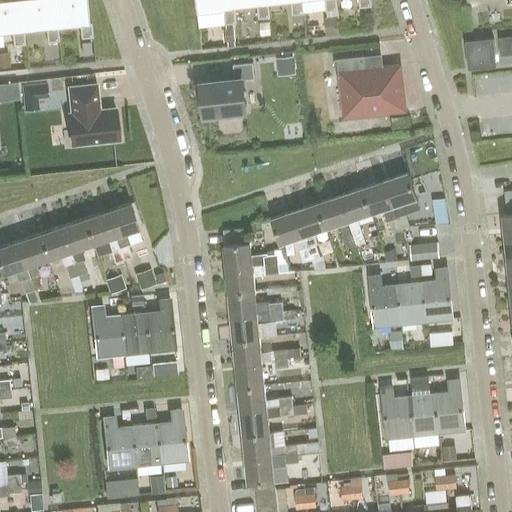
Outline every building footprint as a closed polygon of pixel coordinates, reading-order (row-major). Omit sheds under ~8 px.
[(20,32),(16,0),(0,0),(0,34),(11,34),(13,46),(25,45),(23,31),(20,32)] [(54,28),(51,0),(16,0),(20,32),(23,31),(45,29),(47,43),(58,41),(57,28),(54,28)] [(92,37),(91,24),(88,0),(51,0),(54,28),(57,28),(79,26),(80,39),(92,37)] [(235,9),(233,0),(195,0),(197,14),(223,12),(225,25),(226,25),(233,24),(236,24),(235,9)] [(270,18),(268,5),(267,0),(233,0),(235,9),(257,6),(258,19),(270,18)] [(303,14),(302,1),(302,0),(267,0),(268,5),(291,3),(292,15),(303,14)] [(337,10),(336,0),(302,0),(302,1),(315,0),(324,0),(326,12),(337,10)] [(303,14),(292,15),(293,23),(304,22),(303,14)] [(269,23),(261,24),(262,34),(270,34),(269,23)] [(226,29),(222,30),(224,42),(228,42),(228,46),(235,45),(234,41),(236,41),(234,28),(233,24),(226,25),(226,29)] [(511,36),(498,38),(500,56),(511,54),(511,36)] [(493,40),(467,42),(469,68),(495,66),(493,40)] [(90,42),(82,43),(83,57),(91,56),(90,42)] [(9,53),(0,53),(0,67),(10,66),(9,53)] [(291,57),(279,59),(280,71),(293,70),(291,57)] [(365,73),(365,72),(363,57),(337,60),(338,77),(345,76),(349,114),(404,108),(399,69),(365,73)] [(235,80),(203,84),(206,116),(246,111),(243,81),(255,79),(254,63),(234,65),(235,80)] [(17,84),(0,85),(0,101),(19,100),(17,84)] [(46,84),(23,85),(24,99),(24,101),(25,110),(37,109),(36,96),(47,96),(46,84)] [(97,84),(69,87),(71,113),(69,113),(72,145),(119,140),(116,108),(99,110),(97,84)] [(403,202),(416,197),(408,172),(386,180),(402,229),(411,226),(403,202)] [(363,188),(371,213),(383,209),(388,221),(390,220),(394,231),(402,229),(394,205),(386,180),(363,188)] [(358,217),(371,213),(363,188),(340,195),(348,220),(356,244),(366,241),(358,217)] [(356,244),(348,220),(340,195),(317,203),(326,228),(340,223),(344,235),(345,234),(349,247),(356,244)] [(129,244),(125,231),(137,227),(129,203),(106,211),(111,226),(122,260),(131,257),(127,245),(129,244)] [(316,232),(326,228),(317,203),(295,210),(303,236),(311,259),(314,269),(324,266),(317,244),(319,243),(316,232)] [(311,259),(303,236),(295,210),(272,218),(280,244),(295,239),(303,262),(311,259)] [(446,210),(435,212),(436,225),(448,224),(446,210)] [(122,260),(111,226),(106,211),(84,218),(92,243),(105,238),(114,263),(122,260)] [(506,239),(511,238),(511,214),(507,215),(503,215),(506,239)] [(81,247),(92,243),(84,218),(61,226),(69,250),(77,274),(86,271),(82,260),(85,259),(81,247)] [(77,274),(69,250),(61,226),(39,233),(47,258),(60,254),(63,265),(65,265),(69,277),(77,274)] [(34,263),(47,258),(39,233),(16,241),(24,266),(31,287),(39,284),(35,272),(37,272),(34,263)] [(31,287),(24,266),(16,241),(0,246),(0,271),(1,274),(14,269),(17,278),(18,278),(22,290),(31,287)] [(250,243),(224,245),(227,269),(286,263),(287,263),(286,254),(283,255),(269,256),(269,253),(251,255),(250,243)] [(441,257),(439,244),(411,247),(413,260),(441,257)] [(393,250),(384,253),(387,262),(396,259),(393,250)] [(286,263),(227,269),(229,293),(255,290),(254,275),(288,272),(287,267),(287,263),(286,263)] [(431,264),(421,265),(422,276),(433,275),(431,264)] [(421,265),(410,266),(411,277),(422,276),(421,265)] [(427,322),(454,319),(448,268),(437,269),(438,280),(423,282),(427,322)] [(86,272),(77,275),(82,288),(91,285),(86,272)] [(152,273),(137,279),(141,290),(156,284),(152,273)] [(161,274),(154,276),(157,284),(164,281),(161,274)] [(121,275),(105,281),(110,294),(126,288),(121,275)] [(402,325),(398,285),(382,287),(380,276),(370,277),(376,327),(402,325)] [(402,325),(427,322),(423,282),(398,285),(402,325)] [(255,290),(229,293),(232,317),(295,310),(304,309),(303,300),(299,301),(269,304),(269,302),(256,303),(255,290)] [(143,297),(131,298),(132,307),(144,306),(143,297)] [(148,352),(174,349),(168,299),(158,300),(160,311),(145,313),(148,352)] [(123,354),(119,315),(103,317),(102,306),(91,307),(97,357),(123,354)] [(295,310),(232,317),(234,341),(260,338),(259,323),(296,319),(295,310)] [(123,354),(148,352),(145,313),(119,315),(123,354)] [(401,330),(389,331),(391,349),(403,348),(401,330)] [(260,338),(234,341),(237,365),(263,362),(262,352),(260,338)] [(300,348),(287,350),(288,359),(301,357),(300,348)] [(287,350),(273,351),(274,360),(288,359),(287,350)] [(263,362),(237,365),(239,388),(265,385),(263,370),(289,368),(288,359),(274,360),(263,362)] [(175,362),(151,365),(152,377),(177,375),(175,362)] [(150,366),(134,368),(135,380),(151,378),(150,366)] [(107,369),(94,370),(95,381),(108,380),(107,369)] [(428,376),(412,378),(412,379),(413,389),(429,388),(428,377),(428,376)] [(21,379),(10,380),(11,388),(21,388),(21,379)] [(439,433),(465,430),(460,379),(449,380),(451,391),(435,393),(439,433)] [(265,385),(239,388),(241,411),(267,409),(267,400),(265,385)] [(414,435),(410,396),(394,397),(393,386),(382,388),(388,438),(414,435)] [(0,390),(0,398),(9,398),(8,390),(0,390)] [(414,435),(439,433),(435,393),(410,396),(414,435)] [(292,397),(279,399),(280,408),(293,406),(292,397)] [(267,409),(241,411),(244,436),(270,433),(268,417),(294,415),(293,406),(280,408),(267,409)] [(155,407),(145,408),(146,420),(156,419),(155,407)] [(128,410),(120,411),(121,419),(129,418),(128,410)] [(156,424),(160,463),(186,460),(181,410),(170,411),(172,423),(156,424)] [(134,466),(130,427),(115,428),(114,417),(103,418),(109,468),(134,466)] [(134,466),(160,463),(156,424),(130,427),(134,466)] [(15,428),(2,429),(2,438),(15,436),(15,428)] [(317,428),(309,429),(310,438),(318,437),(317,428)] [(270,433),(244,436),(246,459),(298,453),(297,444),(271,447),(270,433)] [(15,436),(2,438),(3,446),(16,445),(15,436)] [(456,445),(442,446),(444,460),(457,459),(456,445)] [(298,453),(246,459),(249,483),(254,482),(274,480),(273,467),(286,465),(286,463),(299,462),(298,453)] [(436,469),(438,490),(448,489),(446,475),(446,468),(436,469)] [(400,495),(399,481),(398,474),(388,475),(390,496),(400,495)] [(448,489),(457,488),(456,474),(446,475),(448,489)] [(18,475),(6,476),(7,485),(19,483),(18,475)] [(163,477),(149,479),(151,494),(165,492),(163,477)] [(176,477),(165,478),(167,488),(177,486),(176,477)] [(353,501),(363,500),(361,479),(351,480),(353,501)] [(274,480),(254,482),(254,489),(275,487),(274,480)] [(343,502),(353,501),(351,480),(343,480),(344,487),(342,487),(343,502)] [(400,495),(411,494),(409,480),(399,481),(400,495)] [(41,481),(26,483),(27,494),(42,492),(41,481)] [(116,498),(114,482),(105,483),(106,499),(116,498)] [(19,483),(7,485),(8,494),(20,492),(19,483)] [(7,485),(0,485),(0,497),(8,497),(8,494),(7,485)] [(275,487),(254,489),(256,502),(278,499),(277,489),(276,487),(275,487)] [(306,509),(317,508),(315,489),(304,491),(306,509)] [(306,509),(304,491),(298,491),(295,494),(297,510),(306,509)] [(457,511),(472,511),(471,494),(456,496),(457,511)] [(156,501),(157,511),(178,511),(177,498),(156,501)] [(278,499),(256,502),(256,511),(261,511),(279,510),(278,499)] [(449,511),(448,502),(426,504),(426,511),(449,511)] [(131,511),(130,503),(110,505),(110,511),(131,511)]
